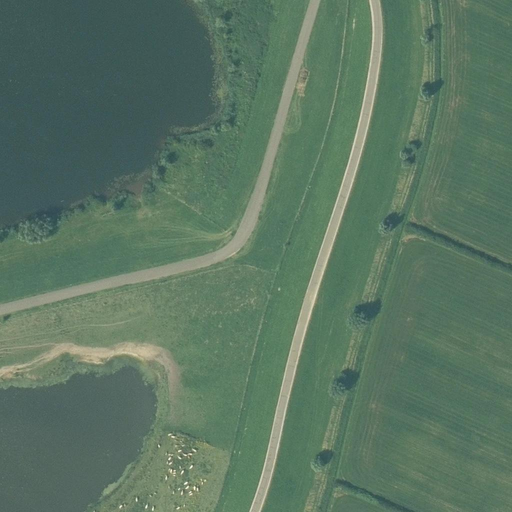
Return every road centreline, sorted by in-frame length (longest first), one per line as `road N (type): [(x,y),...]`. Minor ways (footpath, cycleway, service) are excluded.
road 1 (unclassified): [(254,511),(357,149),(376,49),(373,0)]
road 2 (unclassified): [(0,311),(207,260),(235,245),(315,0)]
